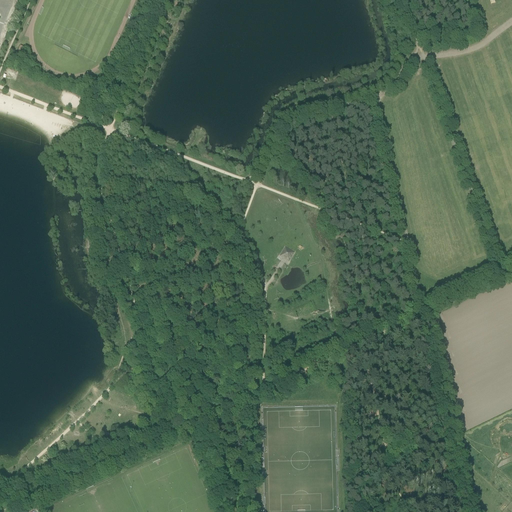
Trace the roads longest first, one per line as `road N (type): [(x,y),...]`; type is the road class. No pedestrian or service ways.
road 1 (track): [(6,511),(265,389)]
road 2 (track): [(387,332),(326,102)]
road 3 (track): [(422,55),(498,278)]
road 4 (track): [(257,184),(243,227),(262,270),(265,389)]
road 5 (track): [(8,482),(149,353)]
road 6 (track): [(378,91),(287,114),(257,184)]
road 7 (track): [(257,184),(405,241)]
road 8 (track): [(111,129),(257,184)]
